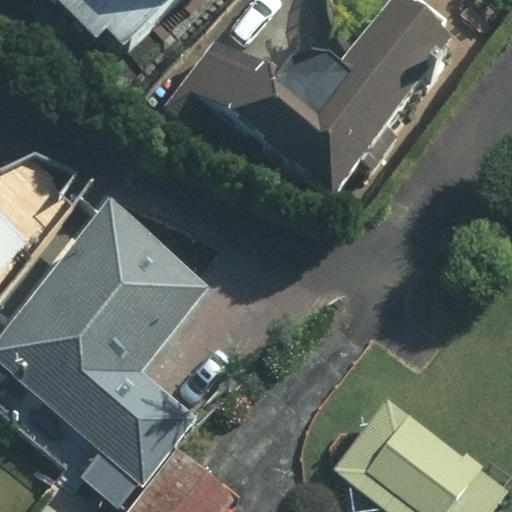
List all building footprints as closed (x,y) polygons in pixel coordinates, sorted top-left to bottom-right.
[(195,0),(17,0),(104,89),(195,0)] [(294,120),(203,57),(160,119),(311,223),(425,60),(364,18),(294,120)] [(131,426),(113,412),(193,306),(87,226),(0,339),(0,400),(95,473),(131,426)] [(0,273),(10,262),(0,254),(0,273)] [(322,484),(361,511),(493,511),(499,505),(373,414),(322,484)] [(230,511),(235,506),(170,456),(126,511),(230,511)]
